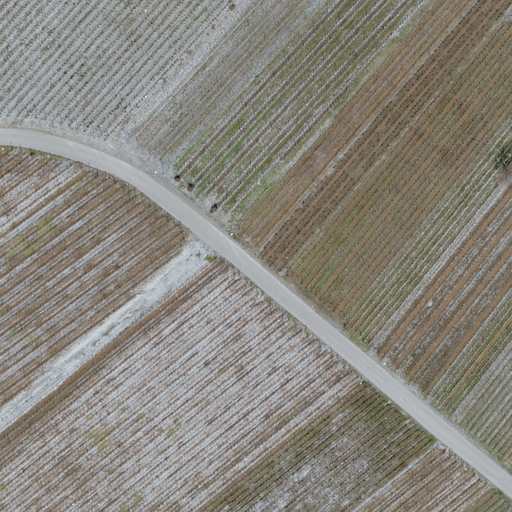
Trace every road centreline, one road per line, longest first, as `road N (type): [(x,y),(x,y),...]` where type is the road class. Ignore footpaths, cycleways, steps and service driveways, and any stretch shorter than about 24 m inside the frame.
road 1 (residential): [(0,137),(64,148),(147,184),(511,487)]
road 2 (track): [(216,235),(0,446)]
